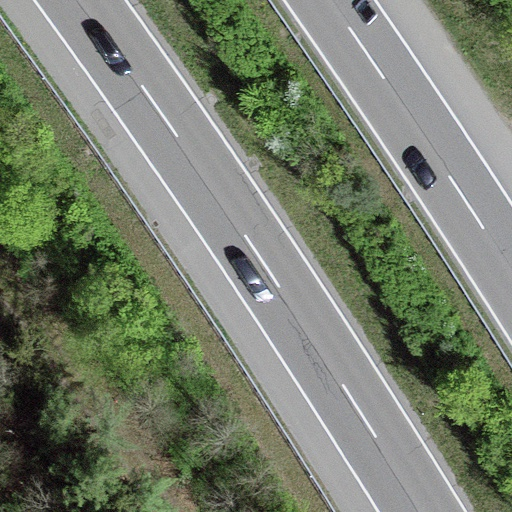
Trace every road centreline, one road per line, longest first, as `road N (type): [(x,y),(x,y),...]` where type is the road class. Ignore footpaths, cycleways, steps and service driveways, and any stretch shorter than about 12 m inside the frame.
road 1 (motorway): [(80,0),(275,281),(422,511)]
road 2 (motorway): [(511,273),(329,0)]
road 3 (track): [(167,511),(0,282)]
